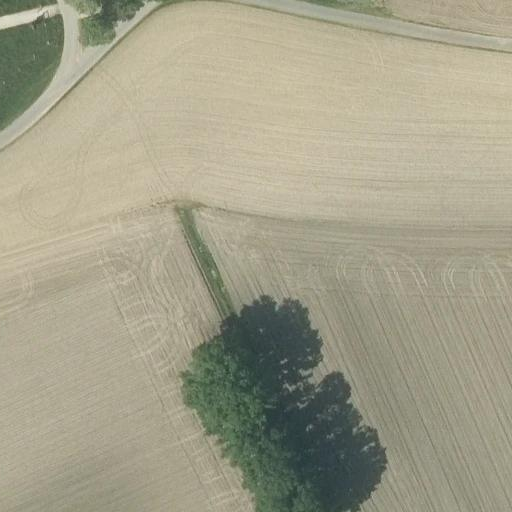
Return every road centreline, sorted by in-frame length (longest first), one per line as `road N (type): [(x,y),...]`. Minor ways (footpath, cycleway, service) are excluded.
road 1 (track): [(183,210),(330,511)]
road 2 (unclassified): [(511,48),(250,0)]
road 3 (unclassified): [(157,0),(130,17),(69,83)]
